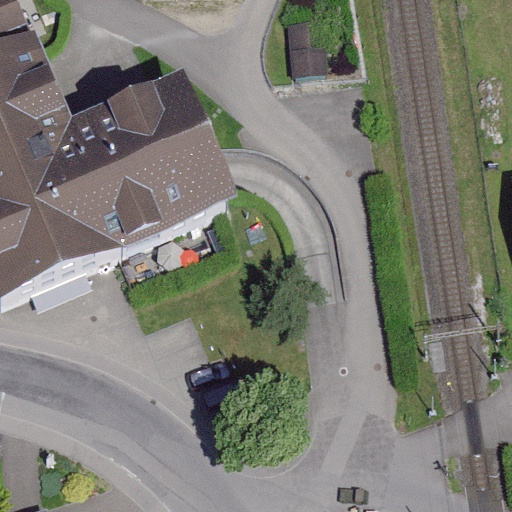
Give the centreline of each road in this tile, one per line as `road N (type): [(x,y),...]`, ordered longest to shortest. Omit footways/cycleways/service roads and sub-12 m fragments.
road 1 (residential): [(363,482),(366,265),(358,227),(329,177),(284,143),(252,101),(253,42),(268,0)]
road 2 (residential): [(0,383),(64,394),(163,448),(221,511)]
